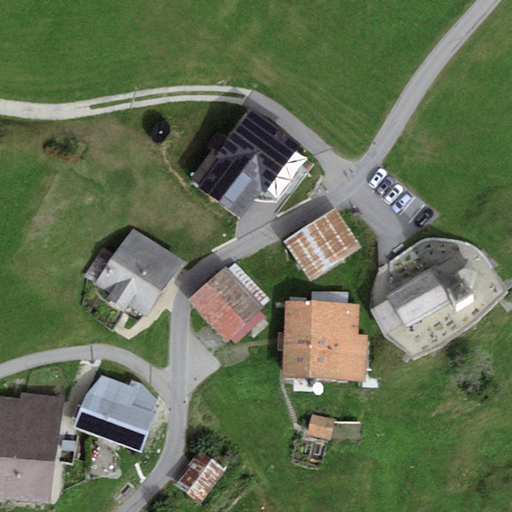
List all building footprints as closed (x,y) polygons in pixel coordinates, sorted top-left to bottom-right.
[(300,143),(251,109),(215,155),(219,158),(197,187),(239,217),(253,201),(276,204),(297,173),(304,178),(313,164),(294,151),(300,143)] [(335,210),(284,244),(310,284),(361,250),(335,210)] [(184,260),(132,227),(110,261),(100,255),(86,276),(96,282),(95,284),(109,293),(106,298),(125,310),(128,305),(147,317),(184,260)] [(453,257),(386,295),(388,299),(403,324),(405,329),(451,302),(456,310),(473,301),(465,286),(472,282),(476,271),(468,259),(453,257)] [(226,267),(188,300),(226,343),(264,309),(261,307),(268,301),(235,263),(228,269),(226,267)] [(403,324),(388,299),(380,303),(369,310),(383,336),(393,330),(403,324)] [(359,306),(287,304),(284,382),(365,384),(366,338),(358,338),(359,306)] [(95,393),(89,391),(75,427),(140,451),(154,414),(129,405),(134,389),(101,377),(95,393)] [(20,398),(0,395),(0,499),(52,506),(65,397),(21,392),(20,398)] [(333,421),(310,416),(306,436),(329,440),(333,421)] [(228,470),(201,451),(177,486),(204,505),(228,470)]
